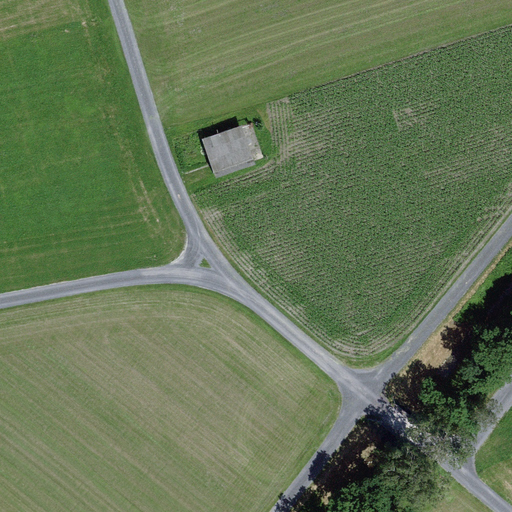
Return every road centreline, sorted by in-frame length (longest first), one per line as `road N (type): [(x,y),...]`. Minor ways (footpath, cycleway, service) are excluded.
road 1 (track): [(504,511),(212,265),(167,161),(115,0)]
road 2 (track): [(511,224),(275,511)]
road 3 (track): [(212,265),(0,304)]
